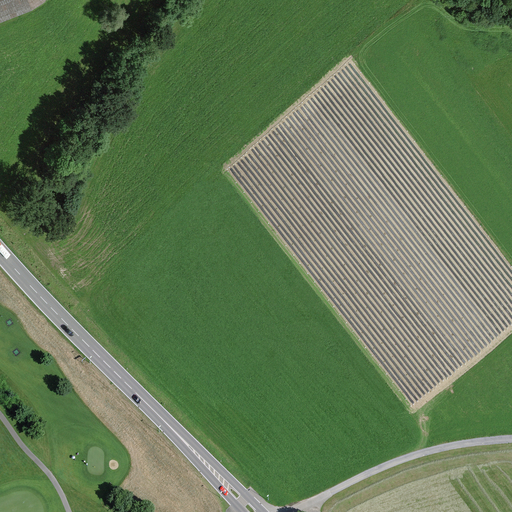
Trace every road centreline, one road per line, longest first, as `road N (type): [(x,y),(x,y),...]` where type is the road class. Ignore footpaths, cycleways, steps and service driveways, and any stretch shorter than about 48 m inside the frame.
road 1 (primary): [(253,511),(0,251)]
road 2 (track): [(511,440),(397,462),(284,511)]
road 3 (track): [(0,414),(68,511)]
